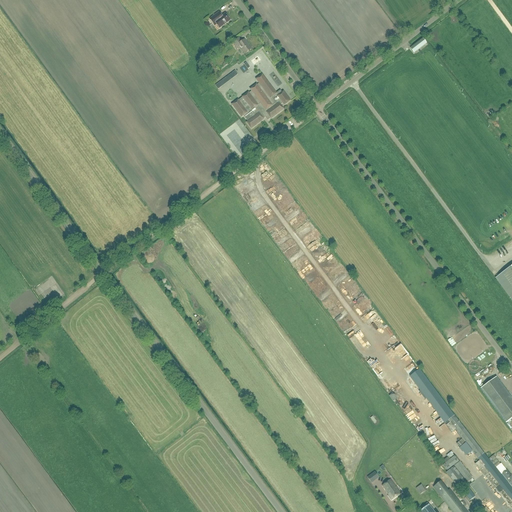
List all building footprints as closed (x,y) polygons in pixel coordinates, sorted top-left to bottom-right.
[(222,16),(219,12),(210,19),(214,26),(216,25),(219,28),(230,20),(225,14),(222,16)] [(220,32),(215,36),(220,42),(228,36),(225,32),(222,34),(220,32)] [(242,42),(239,38),(232,43),(237,49),(239,47),(245,54),(251,50),(247,44),(245,40),(242,42)] [(414,52),(426,43),(423,39),(411,48),(414,52)] [(218,91),(238,75),(235,72),(215,87),(218,91)] [(232,105),(241,118),(243,116),(248,122),(246,123),(251,129),(264,120),(263,119),(265,117),(267,121),(270,119),(271,119),(284,110),(280,105),(282,104),(284,106),(290,101),(283,92),(282,93),(280,90),(276,94),(262,75),(256,80),(259,84),(257,85),(256,85),(249,90),(251,92),(249,93),(248,93),(242,97),(243,99),(239,102),(238,100),(232,105)] [(246,204),(251,200),(250,199),(254,197),(252,194),(250,191),(243,195),(245,198),(243,199),(246,204)] [(291,256),(297,251),(294,248),(288,254),(291,256)] [(511,266),(495,278),(507,294),(511,301),(511,266)] [(401,367),(407,363),(403,358),(398,362),(401,367)] [(511,489),(495,468),(492,464),(487,457),(454,416),(426,379),(419,369),(409,378),(413,383),(414,383),(417,386),(444,423),(452,433),(455,430),(462,439),(458,442),(461,446),(459,448),(466,456),(472,452),(479,461),(475,464),(511,511),(511,489)] [(505,423),(511,418),(511,398),(496,377),(480,389),(505,423)] [(509,460),(511,457),(511,455),(507,449),(503,452),(509,460)] [(459,461),(454,456),(450,460),(448,457),(443,461),(445,463),(443,465),(447,471),(459,461)] [(459,462),(454,466),(468,483),(473,479),(459,462)] [(495,468),(511,488),(511,477),(506,470),(506,471),(500,464),(495,468)] [(459,490),(467,484),(454,467),(446,473),(459,490)] [(375,472),(367,478),(371,484),(379,478),(375,472)] [(391,500),(401,494),(390,480),(382,486),(389,495),(388,495),(391,500)] [(448,491),(441,481),(433,487),(452,511),(467,511),(450,489),(448,491)] [(422,486),(417,489),(420,495),(425,492),(422,486)] [(469,489),(464,493),(470,500),(474,496),(469,489)] [(434,511),(428,503),(418,511),(434,511)]
